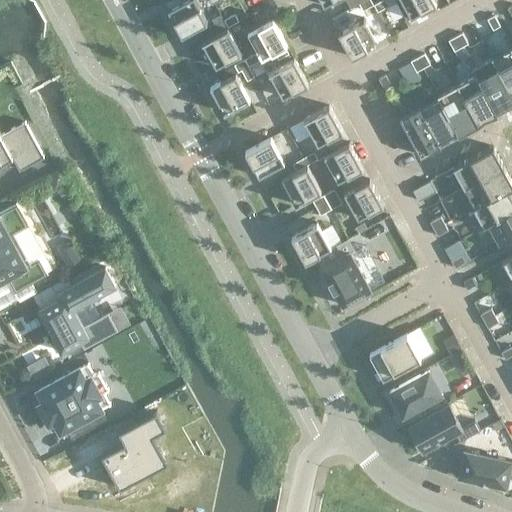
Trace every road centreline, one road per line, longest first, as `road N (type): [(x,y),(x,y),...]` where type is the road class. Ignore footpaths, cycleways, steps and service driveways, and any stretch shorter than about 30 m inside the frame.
road 1 (residential): [(113,0),(306,354)]
road 2 (residential): [(342,80),(445,281)]
road 3 (residential): [(492,0),(342,80)]
road 4 (residential): [(306,354),(445,281)]
road 5 (residential): [(445,281),(511,403)]
road 6 (residential): [(347,429),(381,480),(448,511)]
